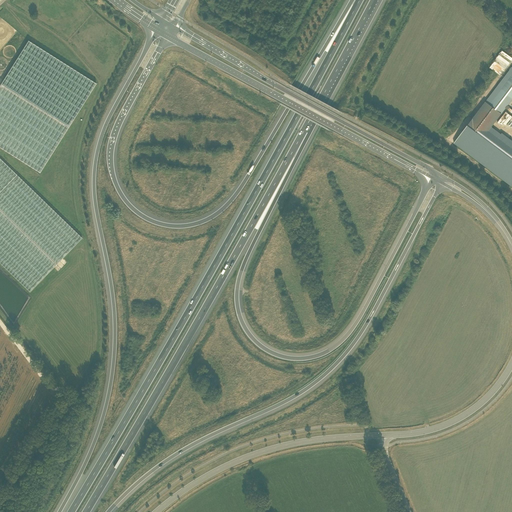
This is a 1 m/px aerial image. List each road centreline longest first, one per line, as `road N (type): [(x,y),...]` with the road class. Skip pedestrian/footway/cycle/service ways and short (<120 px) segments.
road 1 (motorway): [(359,0),(70,511)]
road 2 (motorway): [(358,0),(242,186),(218,212),(188,226),(151,220),(127,203),(111,155),(167,37)]
road 3 (motorway): [(432,178),(341,344),(298,359),(266,351),(241,321),(240,285),(304,129)]
road 4 (motorway): [(156,31),(100,135),(94,196),(112,289),(114,360),(102,423),(61,511)]
road 5 (motorway): [(108,511),(162,462),(327,371),(362,330),(441,183)]
road 6 (motorway): [(85,511),(304,129)]
road 7 (secondary): [(440,173),(173,27)]
road 8 (secondary): [(167,37),(432,178)]
road 9 (tertiary): [(156,511),(255,453),(383,435)]
road 10 (tertiary): [(383,435),(459,418),(511,363)]
road 11 (motorway): [(304,129),(373,0)]
